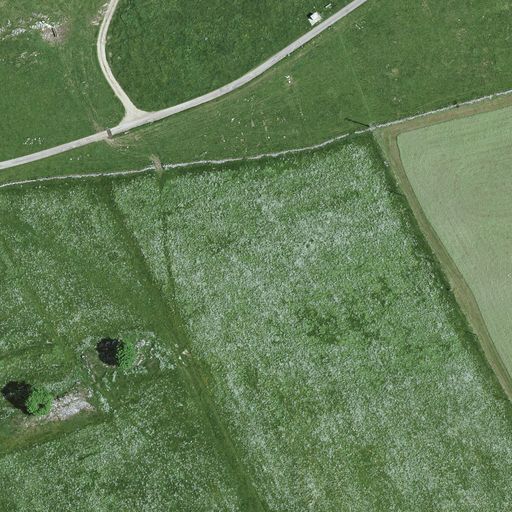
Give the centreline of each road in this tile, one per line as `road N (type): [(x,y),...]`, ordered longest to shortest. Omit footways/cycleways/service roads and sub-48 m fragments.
road 1 (unclassified): [(0,166),(215,95),(362,0)]
road 2 (track): [(112,0),(101,61),(140,121)]
